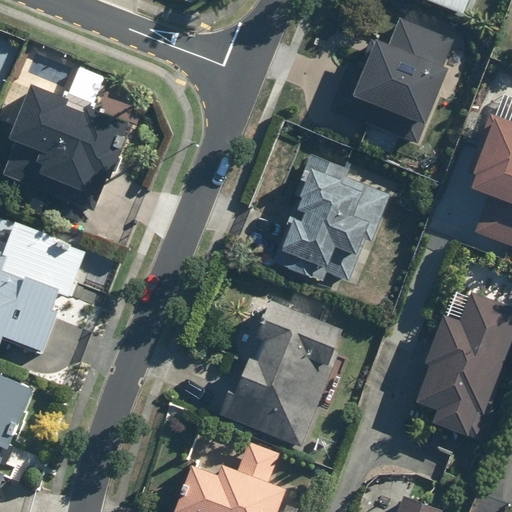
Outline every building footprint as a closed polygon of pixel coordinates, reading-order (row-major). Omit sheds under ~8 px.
[(440,0),(467,11),(471,0),(440,0)] [(352,60),(334,105),(425,142),(457,65),(449,61),(459,37),(404,15),(394,39),(385,35),(383,40),(376,37),(369,56),(375,58),(371,68),(352,60)] [(143,124),(40,82),(3,171),(106,213),(143,124)] [(484,173),(480,183),(495,189),(480,230),(511,241),(511,115),(495,110),(473,169),(484,173)] [(331,270),(361,280),(394,190),(351,174),(354,165),(318,152),(278,259),(328,277),(331,270)] [(0,348),(7,350),(12,335),(56,350),(92,245),(1,214),(0,217),(0,348)] [(485,407),(492,409),(511,354),(511,304),(476,291),(466,318),(449,312),(432,358),(438,360),(424,398),(445,405),(440,417),(476,430),(485,407)] [(223,412),(306,445),(353,325),(279,296),(243,389),(233,386),(223,412)] [(0,479),(37,385),(0,370),(0,479)] [(199,460),(181,508),(192,511),(283,511),(295,483),(275,475),(284,450),(253,438),(243,464),(229,458),(225,470),(199,460)] [(449,511),(452,504),(412,489),(403,511),(393,511),(376,506),(373,511),(449,511)]
